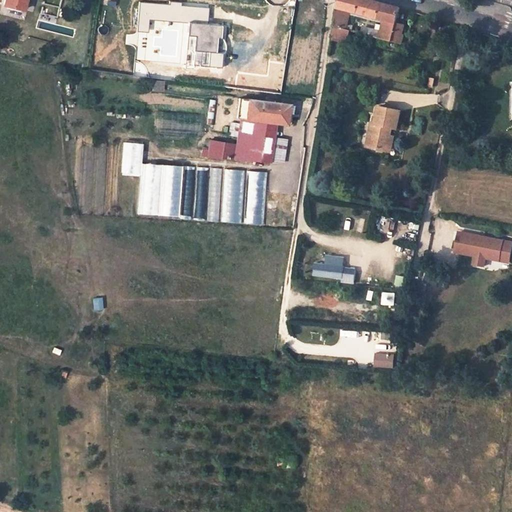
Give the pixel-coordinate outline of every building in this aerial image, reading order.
[(4,0),(4,3),(24,8),(26,0),(4,0)] [(369,0),(339,0),(334,28),(349,31),(350,26),(347,25),(349,15),(350,11),(384,20),(396,23),(400,8),(376,2),(369,0)] [(487,11),(489,5),(486,4),(486,3),(484,1),(481,0),(479,1),(477,3),(477,5),(477,7),(479,9),(481,10),(484,10),(487,11)] [(349,15),(383,23),(384,20),(350,11),(349,15)] [(364,29),(362,35),(392,42),(395,29),(396,23),(384,20),(383,23),(381,33),(364,29)] [(220,36),(221,25),(189,22),(188,33),(188,36),(190,36),(190,40),(191,45),(193,48),(194,50),(194,55),(193,65),(223,68),(224,55),(224,53),(215,52),(216,39),(220,38),(220,36)] [(334,28),(333,36),(350,40),(352,32),(349,31),(334,28)] [(392,42),(399,43),(402,31),(395,29),(392,42)] [(224,53),(224,55),(225,53),(225,50),(226,46),(225,42),(223,39),(220,36),(220,38),(216,39),(215,52),(224,53)] [(246,99),(243,118),(255,120),(257,101),(246,99)] [(257,101),(255,120),(243,118),(241,118),(240,120),(238,131),(271,136),(273,122),(286,124),(288,105),(271,103),(272,101),(268,100),(268,103),(257,101)] [(369,123),(364,147),(387,151),(390,139),(392,129),(396,130),(400,112),(376,107),(373,124),(369,123)] [(271,161),(274,138),(271,137),(271,136),(238,131),(240,120),(233,119),(232,132),(239,133),(238,141),(211,138),(209,153),(271,162),(271,161)] [(284,163),(287,140),(274,138),(271,161),(271,162),(284,163)] [(179,164),(140,162),(141,142),(122,141),(120,173),(139,173),(138,214),(177,216),(179,164)] [(222,168),(223,167),(185,166),(182,219),(239,222),(241,169),(222,168)] [(248,169),(242,223),(261,225),(267,172),(248,169)] [(499,261),(502,241),(458,233),(454,252),(499,261)] [(508,263),(511,244),(511,243),(502,241),(499,261),(508,263)] [(356,268),(344,267),(344,266),(343,266),(344,257),(326,255),(325,264),(315,263),(313,276),(342,279),(341,282),(354,284),(356,268)] [(381,303),(393,305),(394,294),(382,292),(381,303)] [(395,354),(375,353),(374,367),(394,368),(395,354)] [(292,457),(283,457),(283,467),(293,467),(292,457)]
